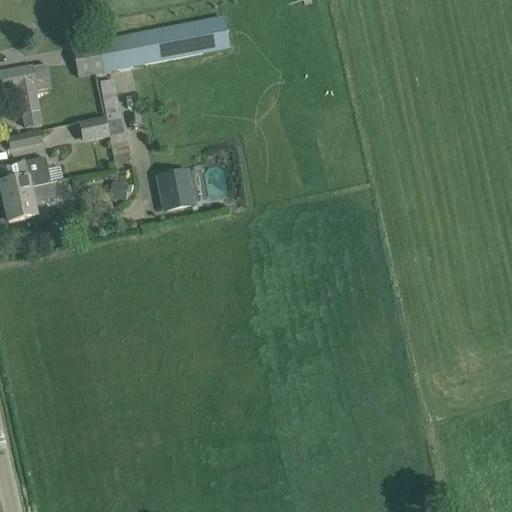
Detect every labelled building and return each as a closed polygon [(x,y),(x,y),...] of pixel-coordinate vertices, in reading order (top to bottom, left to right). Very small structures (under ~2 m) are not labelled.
[(229,49),(225,30),(223,20),(197,25),(196,24),(72,48),(78,78),(202,55),(202,54),(229,49)] [(49,82),(46,66),(0,74),(0,90),(15,88),(17,96),(11,97),(15,116),(21,116),(24,130),(42,127),(34,85),(49,82)] [(123,132),(113,82),(99,85),(110,135),(123,132)] [(104,120),(78,125),(82,145),(108,140),(104,120)] [(31,136),(19,138),(9,140),(10,149),(32,146),(31,136)] [(29,190),(50,186),(45,159),(23,164),(22,162),(0,167),(0,187),(3,199),(30,193),(29,190)] [(193,206),(186,173),(157,179),(163,212),(193,206)] [(55,185),(50,186),(29,190),(30,193),(3,199),(8,224),(35,218),(33,205),(58,199),(55,185)]
